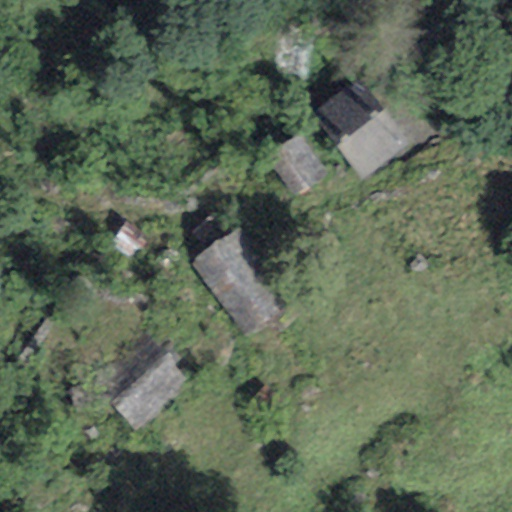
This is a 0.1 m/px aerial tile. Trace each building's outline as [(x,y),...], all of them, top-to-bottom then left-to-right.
[(312,116),(359,179),(404,146),(357,83),(312,116)] [(324,175),(298,135),(268,152),(293,193),(324,175)] [(147,235),(128,220),(105,249),(124,264),(147,235)] [(246,225),(190,262),(241,340),(284,312),(256,269),(270,261),(246,225)] [(189,374),(139,333),(90,392),(139,433),(189,374)]
